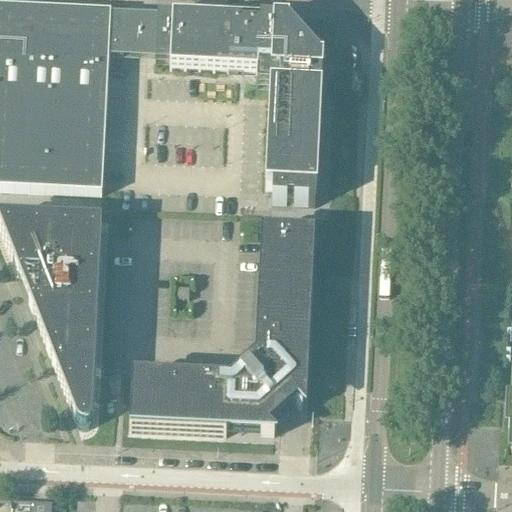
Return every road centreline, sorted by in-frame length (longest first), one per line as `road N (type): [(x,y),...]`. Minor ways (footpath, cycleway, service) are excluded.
road 1 (tertiary): [(437,493),(462,2)]
road 2 (tertiary): [(399,0),(375,490)]
road 3 (unclassified): [(375,490),(0,472)]
